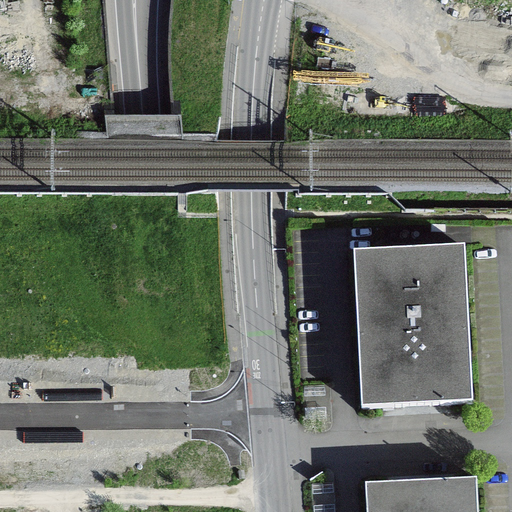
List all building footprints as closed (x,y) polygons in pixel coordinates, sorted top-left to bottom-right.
[(416,410),(474,407),(466,250),(353,255),(361,413),(416,410)] [(325,386),(304,385),(304,397),(325,397),(325,386)] [(326,407),(305,408),(305,419),(326,418),(326,407)] [(334,494),(333,482),(312,483),(313,495),(334,494)] [(479,511),(478,483),(419,486),(365,489),(366,511),(479,511)]
